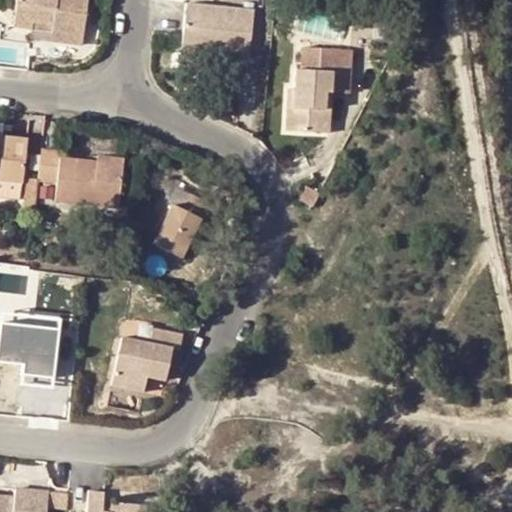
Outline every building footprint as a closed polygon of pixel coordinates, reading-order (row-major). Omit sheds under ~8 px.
[(31,23),(53,25),(51,31),(50,40),(83,44),(88,0),(16,0),(13,26),(30,28),(31,23)] [(210,44),(209,52),(249,57),(253,9),(186,2),(182,40),(210,44)] [(31,23),(30,28),(51,31),(53,25),(31,23)] [(210,44),(182,40),(181,49),(209,52),(210,44)] [(324,107),(326,91),(333,91),(349,92),(351,49),(334,48),(334,53),(303,52),(302,70),(295,69),(295,88),(288,88),(286,129),(329,132),(331,108),(324,107)] [(324,107),(331,108),(333,91),(326,91),(324,107)] [(0,179),(22,182),(27,139),(1,137),(0,136),(0,179)] [(60,151),(42,149),(38,179),(58,182),(56,199),(118,206),(123,158),(107,157),(106,164),(96,162),(60,158),(60,151)] [(106,164),(107,157),(97,155),(96,162),(106,164)] [(0,196),(20,199),(22,182),(0,179),(0,196)] [(172,205),(167,216),(154,243),(182,256),(191,237),(199,218),(208,222),(210,223),(217,207),(191,194),(184,210),(172,205)] [(113,220),(92,218),(90,233),(112,235),(113,220)] [(200,241),(208,222),(199,218),(191,237),(200,241)] [(58,373),(74,375),(77,342),(62,340),(65,314),(0,305),(0,356),(31,360),(59,363),(58,373)] [(148,342),(169,346),(176,347),(179,332),(151,326),(148,342)] [(169,346),(148,342),(121,337),(112,384),(142,390),(144,383),(145,376),(161,378),(162,379),(169,346)] [(28,375),(58,379),(58,373),(59,363),(31,360),(28,375)] [(161,378),(145,376),(144,383),(160,386),(161,378)] [(271,457),(271,452),(269,444),(246,446),(247,457),(247,459),(271,457)] [(241,471),(213,473),(215,487),(242,485),(241,471)] [(0,511),(45,511),(48,490),(16,487),(15,496),(0,494),(0,511)] [(144,511),(144,498),(110,497),(109,508),(101,508),(102,490),(87,490),(86,511),(144,511)]
